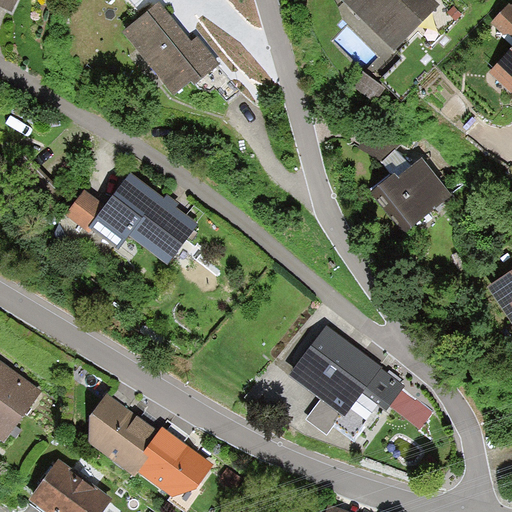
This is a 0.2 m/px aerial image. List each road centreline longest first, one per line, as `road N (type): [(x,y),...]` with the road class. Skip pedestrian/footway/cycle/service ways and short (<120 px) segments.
road 1 (residential): [(488,511),(470,438),(348,256),(259,0)]
road 2 (residential): [(447,511),(332,479),(248,440),(0,298)]
